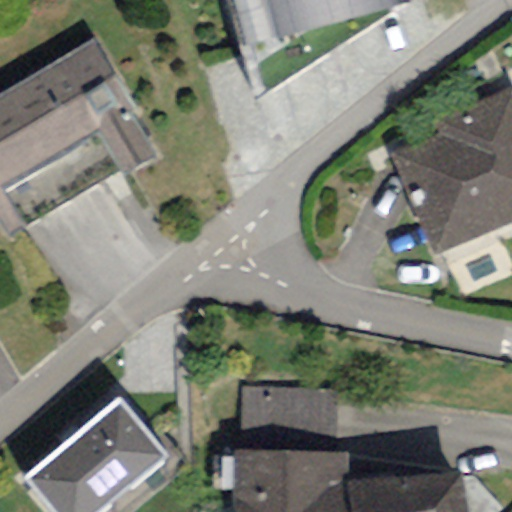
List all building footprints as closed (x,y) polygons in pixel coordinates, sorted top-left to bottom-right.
[(408,0),(226,0),(236,48),(410,6),(408,0)] [(0,229),(8,243),(153,157),(129,117),(136,113),(93,40),(0,94),(0,229)] [(511,90),(385,144),(435,258),(511,223),(511,90)] [(242,388),(241,452),(333,453),(334,389),(242,388)] [(103,511),(167,457),(116,400),(25,479),(53,511),(103,511)] [(241,452),(234,452),(234,507),(234,511),(465,511),(460,473),(345,481),(346,454),(333,453),(241,452)]
